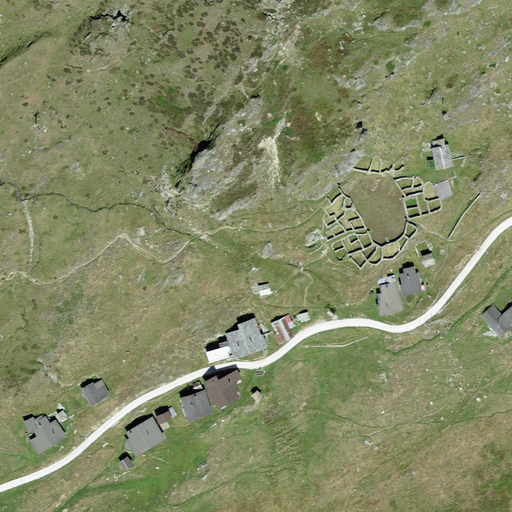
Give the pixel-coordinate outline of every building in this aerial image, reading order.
[(436,172),(452,169),(448,147),(445,148),(444,142),(431,144),(436,172)] [(440,202),(452,197),(447,184),(435,189),(440,202)] [(433,266),(430,256),(423,257),(425,268),(433,266)] [(403,296),(421,293),(417,268),(399,271),(403,296)] [(380,315),(401,311),(396,284),(375,288),(380,315)] [(268,286),(258,288),(261,297),(270,295),(268,286)] [(481,315),(498,335),(511,322),(511,305),(502,314),(493,304),(481,315)] [(300,317),(302,323),(309,322),(308,315),(300,317)] [(270,326),(279,345),(293,339),(289,331),(294,328),(289,317),(270,326)] [(255,320),(239,326),(240,330),(249,354),(265,348),(255,320)] [(249,354),(240,330),(225,335),(234,360),(249,354)] [(207,354),(210,364),(229,359),(227,354),(229,353),(227,347),(207,354)] [(215,404),(218,410),(237,399),(235,394),(238,392),(233,383),(240,379),(236,371),(218,381),(215,377),(203,384),(208,392),(206,393),(213,405),(215,404)] [(81,391),(88,406),(107,397),(99,382),(81,391)] [(180,400),(187,422),(210,413),(204,391),(180,400)] [(251,398),(255,403),(260,398),(256,393),(251,398)] [(157,418),(159,424),(170,420),(168,414),(157,418)] [(44,416),(34,422),(38,428),(50,447),(64,438),(54,422),(49,425),(44,416)] [(27,432),(35,428),(32,421),(24,424),(27,432)] [(152,421),(138,429),(149,449),(163,441),(152,421)] [(50,447),(38,428),(31,432),(35,438),(28,442),(37,455),(50,447)] [(149,449),(138,429),(124,437),(135,457),(149,449)] [(131,467),(127,460),(119,464),(123,471),(131,467)]
